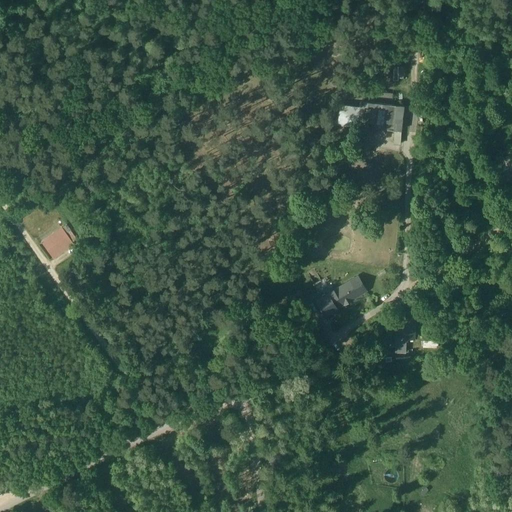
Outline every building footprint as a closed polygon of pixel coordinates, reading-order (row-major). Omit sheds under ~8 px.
[(403,79),(404,66),(393,66),(393,78),(403,79)] [(402,106),(360,102),(357,126),(400,131),(402,106)] [(511,152),(490,165),(500,182),(511,175),(511,152)] [(63,225),(41,241),(53,257),(73,243),(62,229),(64,227),(63,225)] [(334,289),(326,276),(315,283),(323,296),(315,300),(324,315),(365,291),(356,276),(345,283),(338,287),(334,289)] [(301,294),(290,301),(295,310),(306,303),(301,294)] [(413,313),(396,312),(395,346),(405,347),(405,352),(411,352),(413,313)]
